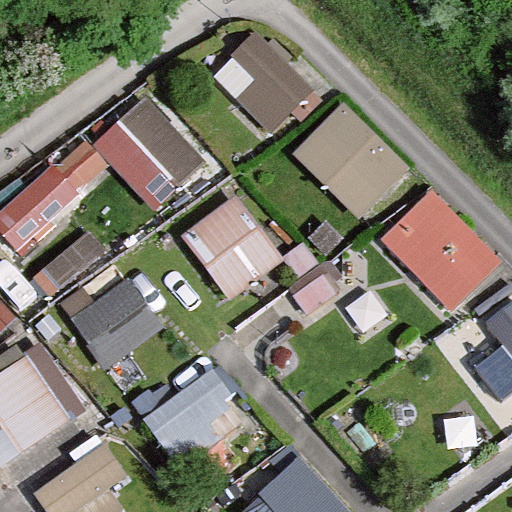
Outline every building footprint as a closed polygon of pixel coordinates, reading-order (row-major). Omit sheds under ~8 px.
[(306,88),(246,32),(204,77),(263,133),(306,88)] [(194,162),(137,100),(92,142),(149,203),(194,162)] [(402,172),(334,105),(285,154),(353,221),(402,172)] [(80,207),(52,169),(0,206),(0,241),(11,257),(80,207)] [(501,267),(432,196),(383,244),(453,314),(501,267)] [(272,265),(222,204),(183,236),(233,297),(272,265)] [(90,226),(36,270),(52,289),(106,246),(90,226)] [(156,330),(122,283),(67,323),(101,370),(156,330)] [(511,303),(464,346),(511,400),(511,303)] [(0,467),(78,413),(33,348),(0,370),(0,467)] [(248,421),(211,370),(137,424),(174,475),(248,421)] [(114,511),(134,497),(96,449),(32,498),(42,511),(114,511)] [(342,511),(317,482),(280,511),(342,511)]
